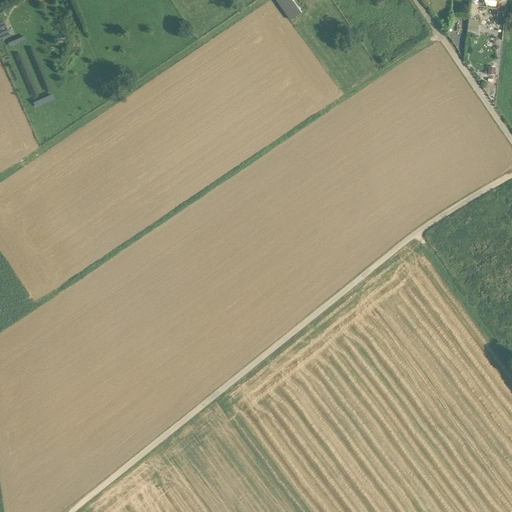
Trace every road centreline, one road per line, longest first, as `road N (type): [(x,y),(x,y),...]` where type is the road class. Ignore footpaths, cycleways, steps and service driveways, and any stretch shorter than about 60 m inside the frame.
road 1 (track): [(511,174),(404,242),(70,511)]
road 2 (track): [(439,35),(38,305)]
road 3 (track): [(0,178),(265,0)]
road 4 (track): [(415,0),(511,139)]
road 5 (track): [(511,360),(416,234)]
